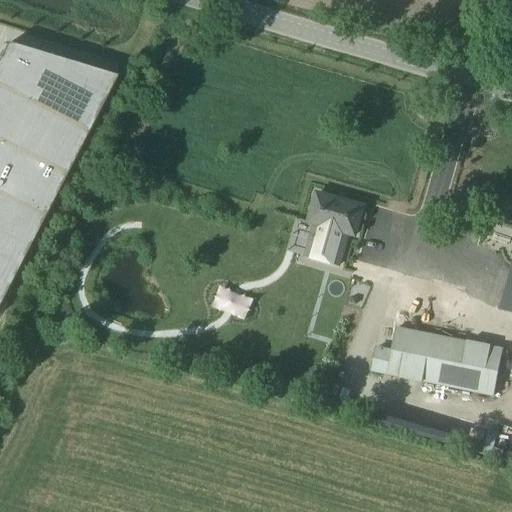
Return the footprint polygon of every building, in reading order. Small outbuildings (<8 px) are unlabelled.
[(0,300),(115,78),(6,46),(0,57),(0,300)] [(394,204),(392,215),(415,221),(430,161),(392,151),(379,201),(394,204)] [(207,202),(229,207),(234,188),(211,182),(207,202)] [(338,267),(347,235),(354,237),(362,208),(315,195),(307,223),(314,225),(305,257),(338,267)] [(240,225),(258,232),(269,204),(251,197),(240,225)] [(292,249),(303,218),(283,211),(272,242),(292,249)] [(401,292),(424,301),(418,317),(466,335),(483,290),(411,264),(401,292)] [(511,314),(511,271),(501,312),(511,314)] [(498,323),(495,343),(505,344),(508,325),(498,323)] [(188,328),(180,359),(193,363),(201,331),(188,328)] [(375,348),(370,375),(493,399),(502,349),(396,328),(391,351),(375,348)] [(227,367),(233,341),(215,337),(210,363),(227,367)] [(255,346),(245,372),(264,379),(274,353),(255,346)] [(300,392),(309,363),(294,358),(285,388),(300,392)] [(324,367),(316,386),(330,392),(338,373),(324,367)]
